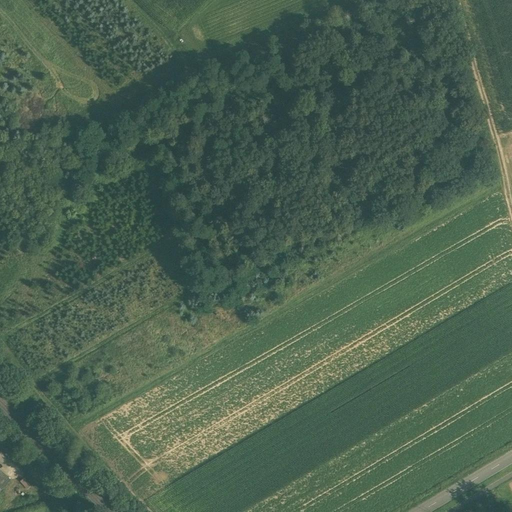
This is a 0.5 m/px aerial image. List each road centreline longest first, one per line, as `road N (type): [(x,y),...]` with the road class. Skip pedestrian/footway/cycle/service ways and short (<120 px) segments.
road 1 (track): [(72,430),(505,179)]
road 2 (track): [(25,0),(120,105),(37,258),(0,302)]
road 3 (track): [(140,0),(213,62),(375,0)]
road 4 (track): [(146,511),(0,340)]
road 5 (track): [(511,210),(457,0)]
road 6 (track): [(0,339),(175,238)]
road 7 (track): [(32,384),(192,292)]
